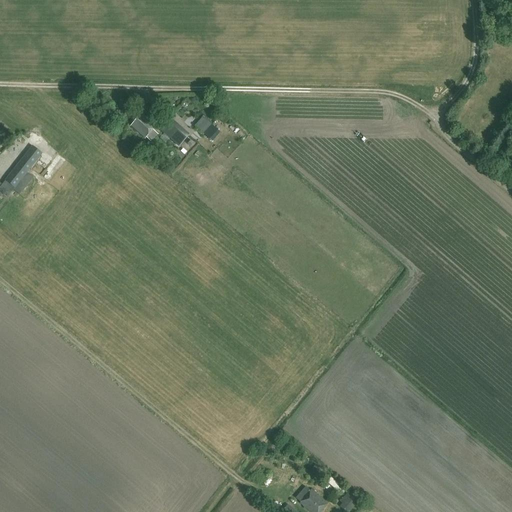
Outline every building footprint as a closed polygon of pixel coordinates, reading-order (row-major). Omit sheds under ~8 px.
[(156,126),(142,113),(131,126),(145,138),(146,138),(150,142),(157,134),(152,130),(156,126)] [(220,133),(203,118),(195,127),(212,142),(220,133)] [(189,136),(171,119),(161,131),(178,148),(189,136)] [(42,154),(32,146),(0,189),(0,191),(7,197),(12,190),(23,198),(30,188),(27,186),(33,178),(28,174),(42,154)] [(310,459),(300,450),(293,458),(302,465),(304,462),(306,464),(310,459)] [(324,471),(316,464),(311,471),(306,467),(301,474),(306,478),(309,474),(316,480),(324,471)] [(271,478),(266,485),(270,488),(275,481),(271,478)] [(332,478),(328,483),(341,493),(345,487),(332,478)] [(320,511),(327,504),(311,490),(300,503),(310,511),(320,511)] [(349,493),(342,502),(353,510),(360,501),(349,493)]
